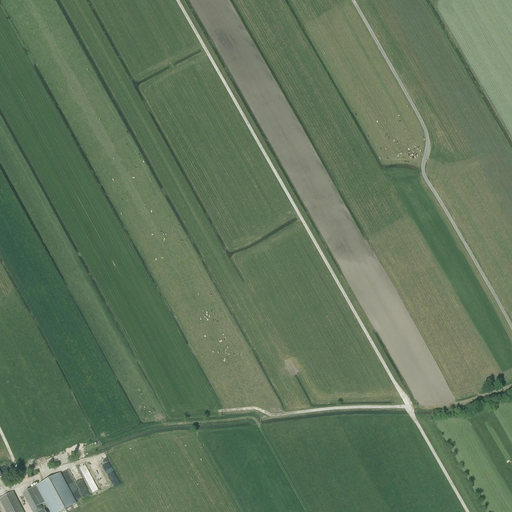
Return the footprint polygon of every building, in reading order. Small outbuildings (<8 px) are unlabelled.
[(90,464),(102,488),(108,485),(97,461),(90,464)] [(84,462),(78,465),(81,472),(87,469),(84,462)] [(122,483),(113,465),(106,468),(114,487),(122,483)] [(73,475),(79,473),(77,467),(70,469),(73,475)] [(37,486),(24,494),(28,501),(27,502),(32,511),(44,511),(43,510),(40,505),(45,502),(50,511),(60,511),(66,509),(76,504),(60,474),(37,486)] [(23,511),(13,492),(0,499),(0,501),(5,511),(23,511)]
